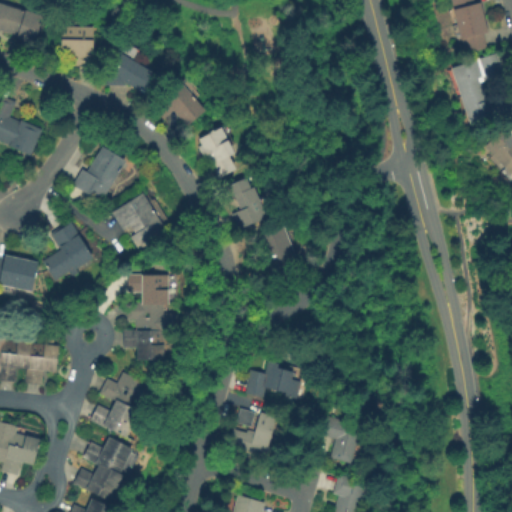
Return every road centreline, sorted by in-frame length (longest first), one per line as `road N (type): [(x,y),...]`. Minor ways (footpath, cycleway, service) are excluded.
road 1 (residential): [(187,511),(236,317),(222,252),(153,135),(116,109),(0,62)]
road 2 (residential): [(34,511),(33,483),(48,470),(51,424),(79,350),(75,326),(96,322),(102,344),(79,350)]
road 3 (residential): [(416,166),(355,190),(328,271),(305,300),(270,316),(236,317)]
road 4 (tertiary): [(392,96),(400,170),(447,313)]
road 5 (tertiary): [(447,313),(466,426),(469,511)]
road 6 (residential): [(79,95),(68,147),(15,217)]
road 7 (tertiary): [(430,219),(392,96)]
road 8 (residential): [(201,465),(293,489),(298,511)]
